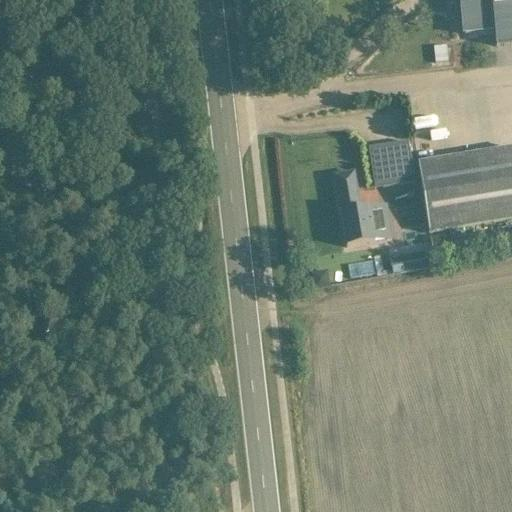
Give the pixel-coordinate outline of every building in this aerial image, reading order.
[(511,0),(460,0),(465,36),(452,37),(453,48),(511,42),(511,0)] [(511,149),(418,165),(428,237),(511,223),(511,149)] [(372,166),(375,189),(413,185),(410,162),(372,166)] [(340,215),(346,249),(385,243),(382,225),(380,209),(369,211),(369,210),(340,215)] [(430,241),(432,256),(452,252),(449,237),(430,241)]
